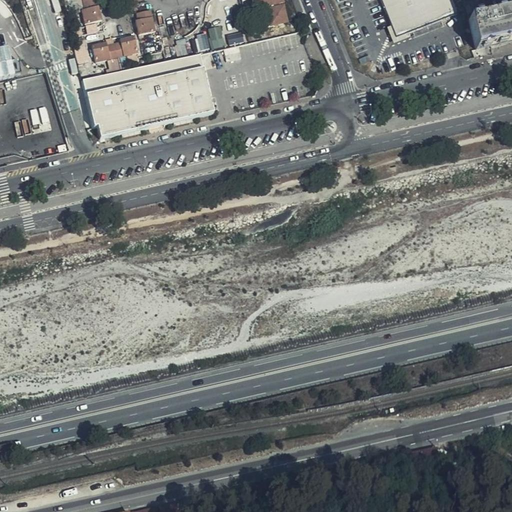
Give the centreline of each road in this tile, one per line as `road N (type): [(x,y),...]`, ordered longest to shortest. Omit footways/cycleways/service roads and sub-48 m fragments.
road 1 (primary): [(0,446),(511,328)]
road 2 (primary): [(511,311),(0,429)]
road 3 (tertiary): [(511,410),(62,511)]
road 4 (tertiary): [(0,229),(359,147)]
road 5 (tertiary): [(349,106),(0,187)]
road 6 (tertiary): [(511,69),(349,106)]
road 7 (tertiary): [(359,147),(511,112)]
